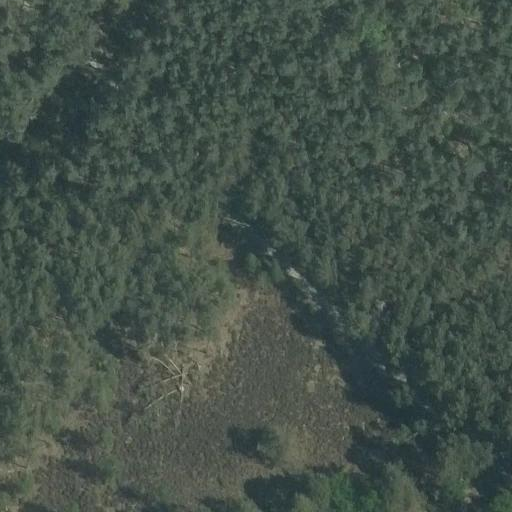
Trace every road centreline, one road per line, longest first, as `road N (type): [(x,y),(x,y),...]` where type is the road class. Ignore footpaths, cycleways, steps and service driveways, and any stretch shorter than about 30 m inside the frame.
road 1 (track): [(321,0),(511,203)]
road 2 (track): [(0,144),(84,51)]
